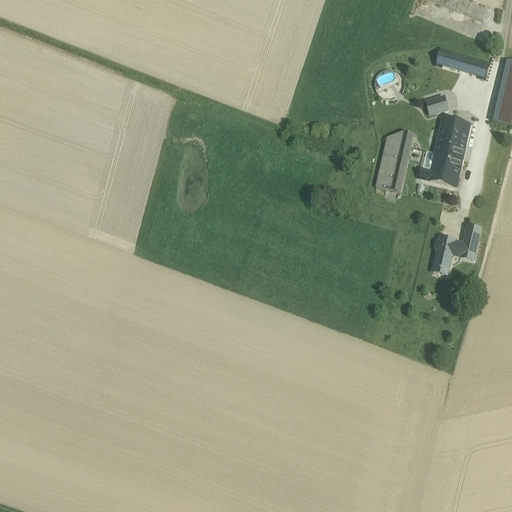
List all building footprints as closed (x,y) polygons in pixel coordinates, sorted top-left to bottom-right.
[(491,65),(441,51),(436,68),(486,82),(491,65)] [(511,124),(511,63),(508,63),(494,124),(511,128),(511,124)] [(444,100),(426,105),(429,118),(448,112),(444,100)] [(470,127),(444,121),(436,157),(462,163),(470,127)] [(404,134),(388,140),(376,190),(390,193),(404,134)] [(404,134),(390,193),(401,195),(415,137),(404,134)] [(431,167),(433,167),(433,168),(432,173),(430,182),(430,183),(456,189),(462,163),(436,157),(436,160),(432,159),(431,167)] [(430,182),(432,173),(421,170),(419,180),(430,182)] [(464,246),(461,260),(474,263),(481,232),(468,229),(464,246)] [(453,258),(456,244),(456,243),(441,240),(441,243),(438,245),(436,251),(438,254),(434,270),(449,273),(453,258)] [(456,244),(453,258),(461,260),(464,246),(456,244)] [(449,273),(434,270),(433,275),(447,278),(449,273)]
